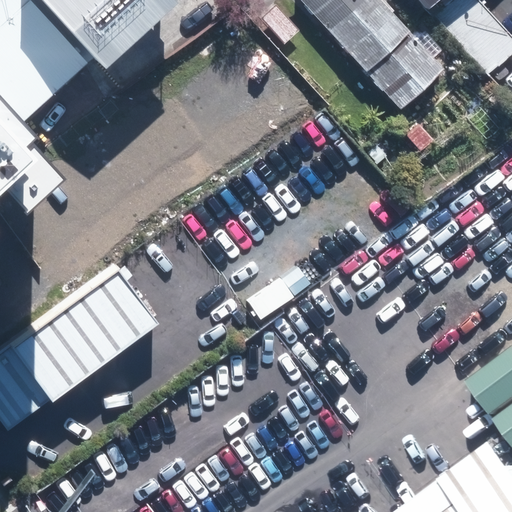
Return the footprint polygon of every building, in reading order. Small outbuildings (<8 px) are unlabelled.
[(46,0),(0,0),(0,94),(24,120),(96,56),(46,0)] [(46,0),(96,56),(106,67),(179,2),(177,0),(46,0)] [(442,61),(385,0),(303,0),(397,102),(442,61)] [(418,0),(429,11),(440,0),(418,0)] [(511,28),(485,0),(449,0),(433,15),(488,73),(511,50),(511,28)] [(300,27),(276,2),(262,15),(286,40),(300,27)] [(65,179),(33,143),(40,137),(24,120),(0,94),(0,194),(5,190),(26,213),(65,179)] [(452,217),(439,201),(378,247),(396,271),(457,224),(452,217)] [(469,366),(490,350),(484,342),(511,319),(511,297),(483,261),(423,308),(469,366)] [(111,263),(0,346),(0,423),(8,434),(159,323),(141,304),(111,263)] [(355,282),(362,277),(353,266),(272,326),(295,356),(368,301),(355,282)] [(502,414),(511,407),(511,349),(475,376),(502,414)] [(224,369),(209,381),(225,401),(240,388),(224,369)] [(511,407),(502,414),(511,427),(511,407)] [(511,511),(511,451),(501,437),(399,511),(511,511)] [(143,450),(129,461),(155,494),(169,483),(143,450)]
